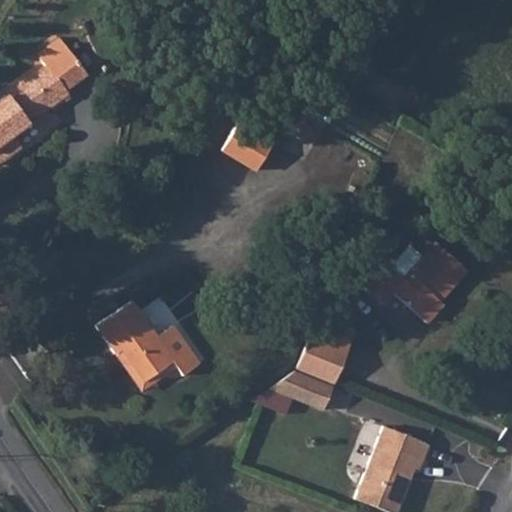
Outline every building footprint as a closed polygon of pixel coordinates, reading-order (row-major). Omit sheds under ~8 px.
[(0,159),(17,148),(9,136),(44,111),(65,96),(62,92),(83,76),(57,40),(36,55),(46,69),(0,100),(0,159)] [(235,122),(220,149),(229,154),(241,125),(235,122)] [(241,125),(229,154),(253,167),(268,141),(241,125)] [(109,158),(115,166),(127,157),(122,149),(109,158)] [(446,306),(442,300),(470,270),(439,243),(407,278),(393,267),(372,291),(387,304),(397,294),(429,323),(446,306)] [(128,303),(93,329),(113,357),(119,352),(141,383),(169,363),(180,376),(197,364),(170,327),(155,338),(128,303)] [(312,324),(307,337),(343,351),(348,338),(312,324)] [(307,337),(293,370),(330,385),(343,351),(307,337)] [(289,373),(264,391),(317,411),(326,388),(289,373)] [(398,495),(401,497),(415,461),(422,462),(427,447),(422,445),(422,442),(378,425),(351,497),(377,508),(380,489),(390,491),(398,495)] [(377,508),(387,511),(394,511),(401,497),(398,495),(390,491),(380,489),(377,508)]
